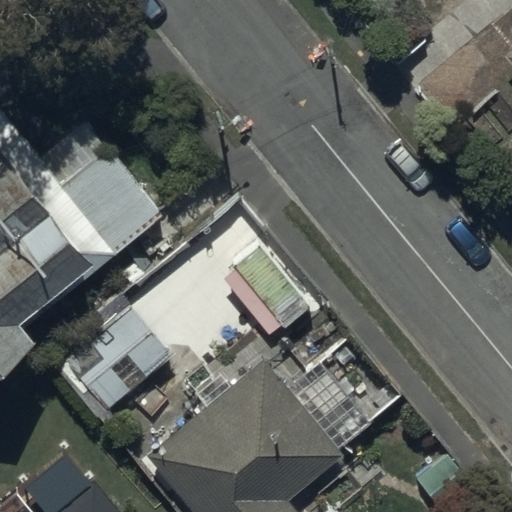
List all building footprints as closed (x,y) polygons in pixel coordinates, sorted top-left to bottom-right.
[(511,57),(511,36),(502,46),(511,57)] [(0,329),(156,201),(81,110),(38,145),(0,98),(0,329)] [(169,346),(119,285),(43,343),(105,418),(115,410),(106,398),(169,346)] [(340,441),(259,348),(141,446),(198,511),(344,511),(329,494),(308,511),(305,511),(285,489),(340,441)] [(0,511),(128,511),(94,470),(85,477),(64,451),(0,503),(0,511)]
